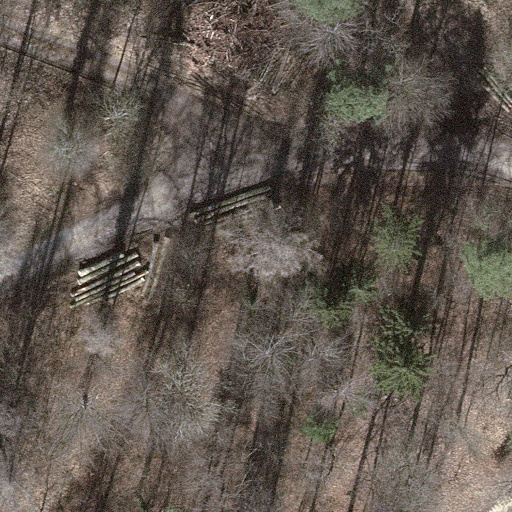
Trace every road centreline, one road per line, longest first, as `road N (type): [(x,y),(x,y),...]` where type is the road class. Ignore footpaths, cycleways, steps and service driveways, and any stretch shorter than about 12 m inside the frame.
road 1 (track): [(511,166),(455,152),(385,150),(264,162),(113,214),(0,276)]
road 2 (track): [(0,31),(161,97),(264,162)]
